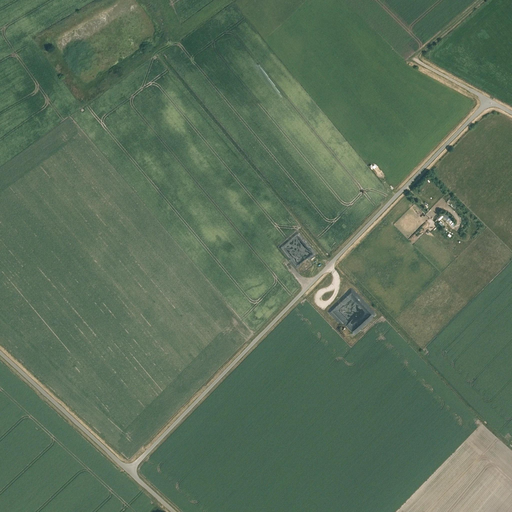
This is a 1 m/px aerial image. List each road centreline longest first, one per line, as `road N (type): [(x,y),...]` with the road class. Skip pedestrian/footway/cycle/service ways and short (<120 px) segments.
road 1 (unclassified): [(489,100),(128,471)]
road 2 (unclassified): [(128,471),(0,352)]
